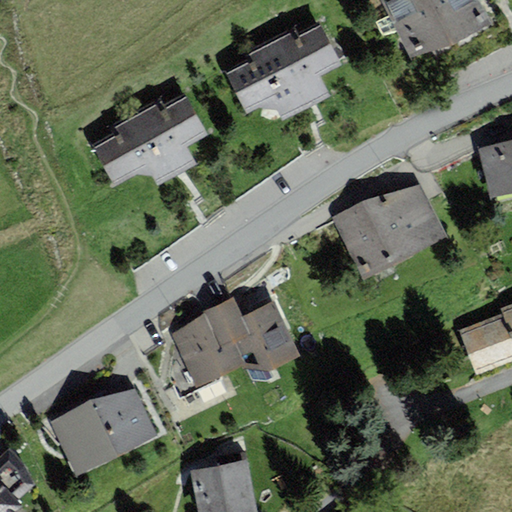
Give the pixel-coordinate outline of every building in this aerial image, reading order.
[(479,0),(382,0),(410,60),(490,22),(479,0)] [(246,60),(225,70),(247,114),(261,107),(278,110),(283,120),(330,96),(321,77),(342,66),(320,22),(298,33),(295,26),(243,52),(246,60)] [(114,134),(93,145),(116,185),(136,174),(152,178),(157,187),(196,165),(187,147),(207,136),(184,94),(164,105),(160,98),(110,126),(114,134)] [(511,140),(478,149),(492,201),(511,195),(511,140)] [(366,202),(333,219),(364,280),(447,237),(421,185),(366,202)] [(237,349),(285,326),(274,302),(244,316),(235,297),(216,306),(237,349)] [(511,304),(501,308),(504,314),(460,331),(478,377),(511,363),(511,304)] [(237,349),(216,306),(203,312),(171,334),(197,388),(245,365),(237,349)] [(285,326),(237,349),(245,365),(247,369),(270,371),(300,357),(285,326)] [(50,422),(77,476),(158,435),(135,390),(90,402),(50,422)] [(0,511),(14,511),(22,505),(18,502),(35,486),(25,466),(8,448),(0,456),(0,511)] [(256,511),(247,461),(191,472),(198,511),(256,511)]
